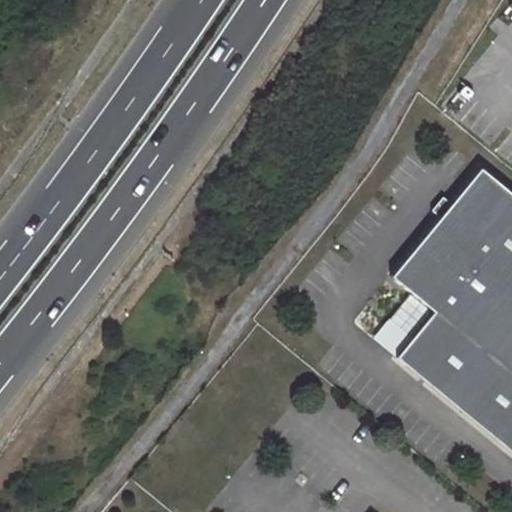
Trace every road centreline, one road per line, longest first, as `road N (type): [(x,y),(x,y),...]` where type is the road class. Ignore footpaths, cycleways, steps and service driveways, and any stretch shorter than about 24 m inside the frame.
road 1 (motorway): [(0,358),(259,0)]
road 2 (unknown): [(511,453),(354,319),(357,305),(468,171)]
road 3 (motorway): [(203,0),(0,273)]
